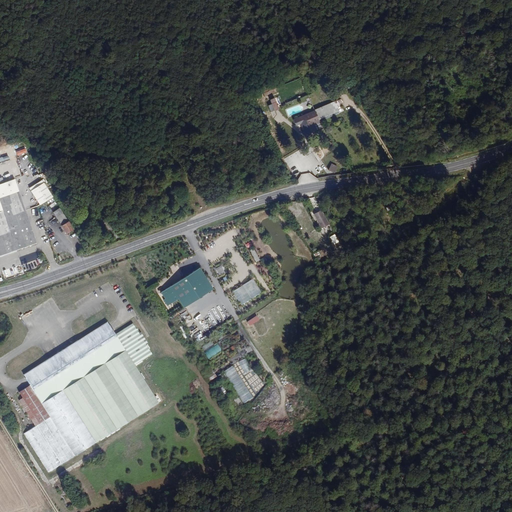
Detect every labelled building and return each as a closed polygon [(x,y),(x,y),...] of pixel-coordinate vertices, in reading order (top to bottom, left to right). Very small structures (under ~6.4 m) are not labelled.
[(274,97),(278,106),(280,105),(283,104),(279,95),(274,97)] [(303,126),(319,119),(316,111),(308,114),(307,113),(297,118),(298,120),(302,123),(303,126)] [(335,173),(338,166),(332,163),(329,170),(335,173)] [(54,197),(44,179),(30,187),(40,205),(54,197)] [(0,257),(39,244),(20,192),(0,199),(0,257)] [(50,205),(53,211),(59,208),(56,202),(50,205)] [(315,213),(321,228),(329,225),(323,210),(315,213)] [(62,224),(65,229),(70,226),(66,220),(62,224)] [(254,248),(250,250),(256,262),(260,261),(254,248)] [(220,276),(226,274),(223,266),(216,269),(220,276)] [(200,269),(162,292),(170,304),(179,299),(184,307),(212,289),(200,269)] [(233,292),(242,304),(261,293),(253,280),(233,292)] [(190,315),(183,319),(186,323),(193,319),(190,315)] [(250,326),(260,320),(257,316),(247,322),(250,326)] [(53,477),(164,407),(139,367),(155,358),(135,325),(120,336),(116,328),(112,321),(28,374),(31,381),(33,387),(21,396),(39,429),(28,437),(53,477)] [(205,352),(208,359),(222,351),(219,345),(205,352)] [(238,363),(245,373),(252,369),(246,358),(238,363)] [(234,365),(225,371),(245,403),(254,397),(234,365)]
